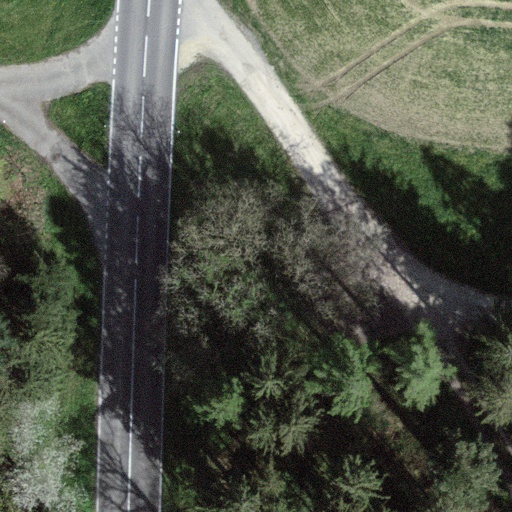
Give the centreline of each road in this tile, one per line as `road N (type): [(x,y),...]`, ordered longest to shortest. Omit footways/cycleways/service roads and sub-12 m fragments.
road 1 (primary): [(146,0),(131,144),(124,511)]
road 2 (track): [(201,0),(422,309),(511,310)]
road 3 (track): [(422,309),(511,494)]
road 4 (track): [(0,108),(131,144)]
